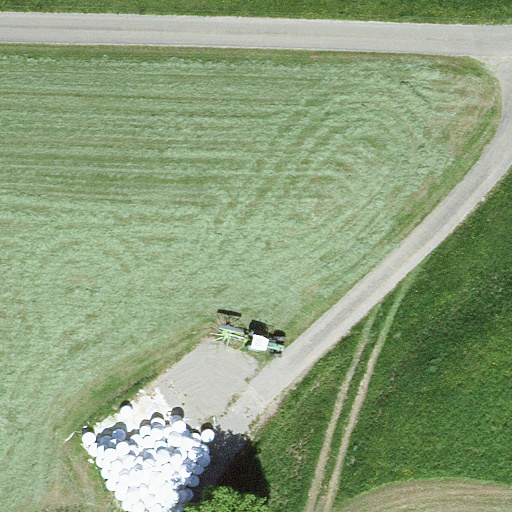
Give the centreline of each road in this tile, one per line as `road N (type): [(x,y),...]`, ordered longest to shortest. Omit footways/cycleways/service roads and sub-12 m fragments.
road 1 (track): [(511,141),(229,422),(111,384),(55,436),(23,511)]
road 2 (unclassified): [(0,25),(511,40)]
